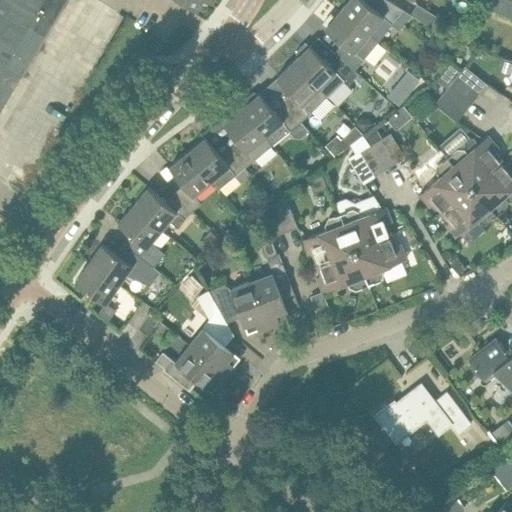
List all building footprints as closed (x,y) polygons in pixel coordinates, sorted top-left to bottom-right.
[(0,0),(0,8),(44,34),(64,0),(0,0)] [(214,0),(179,0),(197,10),(202,0),(204,0),(212,4),(214,0)] [(377,0),(372,6),(364,0),(347,0),(340,9),(369,33),(378,41),(392,23),(399,29),(411,14),(410,13),(404,9),(403,11),(385,0),(377,0)] [(511,3),(502,0),(493,0),(490,8),(511,17),(511,3)] [(417,3),(410,13),(411,14),(431,26),(437,16),(417,3)] [(44,34),(0,8),(0,63),(20,75),(44,34)] [(369,33),(340,9),(334,16),(331,13),(323,22),(327,25),(325,27),(343,42),(335,52),(354,69),(363,57),(378,41),(368,34),(369,33)] [(298,56),(293,60),(327,95),(343,80),(348,84),(359,74),(335,52),(326,61),(310,44),(307,47),(304,43),(295,52),(298,56)] [(511,60),(502,57),(498,69),(506,84),(511,85),(511,60)] [(327,95),(293,60),(276,77),(292,93),(284,102),(301,121),(327,95)] [(0,63),(0,107),(20,75),(0,63)] [(450,63),(439,76),(436,80),(447,88),(450,84),(457,75),(479,93),(487,83),(465,66),(460,71),(450,63)] [(457,75),(450,84),(472,102),(479,93),(457,75)] [(450,84),(447,88),(443,93),(465,111),(472,102),(450,84)] [(397,85),(388,95),(400,105),(408,94),(397,85)] [(246,103),(241,107),(265,136),(282,122),(293,136),(301,136),(308,130),(301,121),(284,102),(274,110),(259,92),(258,93),(254,91),(245,98),(246,103)] [(465,111),(443,93),(435,103),(457,121),(465,111)] [(265,136),(241,107),(223,122),(238,140),(229,147),(245,166),(272,145),(265,136)] [(438,145),(447,156),(472,185),(498,163),(490,154),(495,150),(484,138),(478,143),(473,137),(469,137),(461,127),(438,145)] [(391,132),(380,139),(394,163),(405,156),(391,132)] [(206,136),(188,151),(211,180),(218,188),(245,166),(229,147),(220,154),(206,136)] [(338,136),(327,146),(335,155),(348,145),(342,139),(338,136)] [(394,163),(380,139),(370,145),(384,169),(394,163)] [(384,169),(370,145),(368,146),(360,151),(374,175),(384,169)] [(211,180),(188,151),(169,166),(184,183),(174,191),(192,209),(201,202),(194,193),(211,180),(218,188),(211,180)] [(374,175),(360,151),(349,157),(364,181),(374,175)] [(472,185),(447,156),(437,165),(436,171),(440,175),(423,189),(434,202),(438,198),(446,207),(472,185)] [(498,163),(472,185),(497,214),(505,208),(507,206),(507,199),(504,195),(511,188),(511,170),(510,169),(506,172),(498,163)] [(497,214),(472,185),(446,207),(454,216),(449,220),(460,233),(477,219),(480,223),(487,223),(497,214)] [(148,186),(133,204),(162,228),(169,219),(178,227),(192,209),(174,191),(166,201),(148,186)] [(297,226),(284,194),(274,202),(286,231),(297,226)] [(286,231),(274,202),(264,210),(274,235),(286,231)] [(162,228),(133,204),(118,222),(135,237),(128,246),(148,261),(153,265),(164,252),(151,240),(162,228)] [(352,208),(340,213),(354,248),(386,236),(381,224),(387,222),(381,207),(361,215),(359,210),(352,208)] [(505,208),(497,214),(504,222),(511,216),(505,208)] [(354,248),(340,213),(328,217),(325,224),(327,229),(307,237),(313,252),(318,249),(323,261),(354,248)] [(390,247),(386,236),(354,248),(368,284),(380,279),(383,273),(381,268),(402,260),(396,245),(390,247)] [(102,243),(89,262),(119,283),(132,265),(141,271),(148,261),(128,246),(121,256),(102,243)] [(265,249),(268,256),(267,257),(273,271),(251,279),(270,327),(280,323),(276,313),(287,309),(280,292),(292,288),(275,245),(265,249)] [(368,284),(354,248),(323,261),(327,272),(321,274),(327,289),(348,281),(350,286),(356,289),(363,286),(368,284)] [(119,283),(89,262),(75,281),(106,302),(117,286),(119,283)] [(224,285),(209,291),(224,315),(239,309),(248,332),(258,328),(259,331),(270,327),(251,279),(231,287),(224,285)] [(368,284),(363,286),(366,294),(371,292),(368,284)] [(128,321),(138,328),(145,318),(149,312),(153,307),(143,300),(128,321)] [(203,326),(189,343),(229,376),(236,367),(227,360),(234,352),(223,342),(230,333),(199,306),(191,317),(203,326)] [(155,325),(145,318),(138,328),(148,335),(155,325)] [(511,335),(511,336),(509,341),(511,344),(505,349),(496,338),(469,358),(481,374),(480,379),(483,382),(486,382),(499,373),(511,389),(511,335)] [(229,376),(189,343),(175,362),(163,352),(156,360),(164,367),(164,368),(183,383),(191,374),(206,386),(213,378),(221,385),(229,376)] [(458,432),(471,423),(447,391),(434,400),(421,383),(391,406),(389,404),(375,414),(383,424),(380,426),(383,430),(386,428),(396,441),(427,417),(438,433),(451,423),(458,432)] [(511,484),(511,462),(506,456),(490,468),(506,489),(511,484)] [(440,511),(457,511),(465,507),(458,498),(440,511)] [(511,511),(511,501),(508,498),(496,511),(489,511),(488,511),(511,511)]
